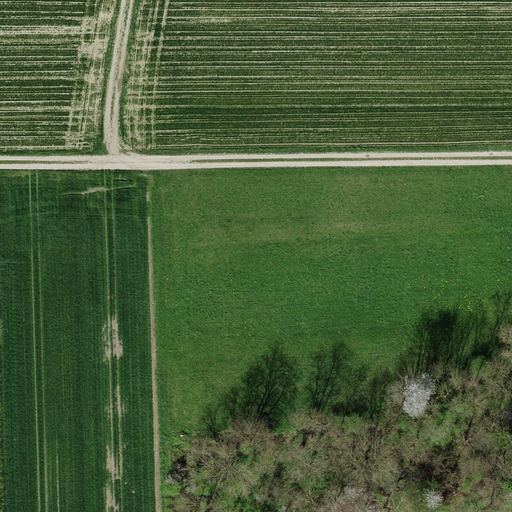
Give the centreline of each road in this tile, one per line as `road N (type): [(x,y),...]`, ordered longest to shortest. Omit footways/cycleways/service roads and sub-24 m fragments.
road 1 (track): [(511,156),(0,163)]
road 2 (track): [(128,0),(111,115),(113,163)]
